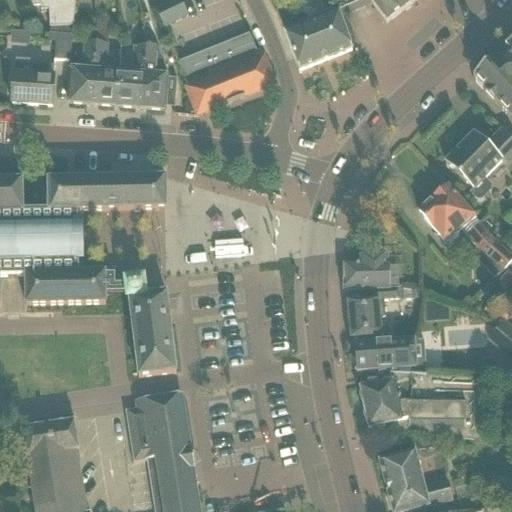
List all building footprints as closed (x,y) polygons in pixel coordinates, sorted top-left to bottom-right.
[(40,0),(42,12),(50,11),(51,35),(57,36),(72,37),(75,2),(75,0),(40,0)] [(164,30),(166,28),(188,18),(179,0),(155,12),(164,30)] [(337,0),(342,10),(344,10),(347,16),(372,5),(387,25),(419,0),(337,0)] [(303,27),(284,34),(299,73),(352,52),(340,19),(338,12),(303,27)] [(70,63),(72,37),(56,36),(54,62),(70,63)] [(259,53),(256,55),(256,52),(250,36),(179,63),(180,64),(177,65),(198,117),(227,106),(227,107),(244,100),(244,99),(273,87),(259,53)] [(71,73),(70,85),(69,105),(93,107),(98,45),(85,44),(82,74),(71,73)] [(116,109),(119,76),(105,75),(107,46),(98,45),(93,107),(116,109)] [(116,109),(140,111),(145,49),(134,48),(132,77),(119,76),(116,109)] [(164,107),(173,108),(175,80),(167,79),(156,78),(157,55),(154,49),(145,49),(140,111),(164,113),(164,107)] [(511,58),(506,52),(496,61),(495,60),(473,80),(511,123),(511,58)] [(52,109),(52,104),(54,78),(54,66),(31,65),(31,76),(14,75),(12,106),(52,109)] [(479,202),(482,202),(492,193),(492,188),(485,181),(501,164),(506,168),(511,161),(511,140),(502,131),(486,148),(473,135),(445,164),(474,192),(471,195),(479,202)] [(22,183),(0,183),(0,278),(25,278),(26,308),(75,307),(105,307),(105,297),(126,296),(126,303),(129,302),(130,312),(131,317),(138,380),(173,376),(175,376),(176,376),(170,328),(169,317),(166,296),(146,299),(144,280),(124,283),(125,288),(115,288),(115,277),(105,277),(105,275),(79,276),(78,262),(78,227),(77,213),(158,212),(166,212),(166,180),(157,180),(123,181),(73,182),(65,182),(48,182),(48,212),(23,213),(22,183)] [(479,252),(503,274),(511,263),(511,257),(492,240),(448,189),(418,214),(445,246),(462,232),(479,252)] [(387,290),(387,256),(361,257),(361,267),(359,267),(359,266),(356,266),(356,267),(344,267),(344,272),(342,272),(342,280),(344,280),(344,292),(373,291),(388,291),(388,290),(387,290)] [(385,319),(384,302),(400,301),(399,290),(388,290),(388,291),(373,291),(374,303),(348,305),(351,341),(382,339),(382,338),(389,337),(388,318),(385,319)] [(511,336),(498,353),(511,364),(511,336)] [(426,378),(424,342),(354,347),(354,350),(353,351),(352,353),(352,354),(352,356),(352,358),(353,359),(354,361),(355,362),(356,374),(378,373),(378,378),(392,376),(410,377),(426,378)] [(485,445),(486,381),(424,378),(410,377),(392,376),(378,378),(363,381),(363,380),(362,380),(358,381),(360,390),(360,392),(361,394),(360,398),(361,402),(363,405),(364,408),(363,408),(364,409),(368,429),(368,430),(373,430),(374,436),(390,433),(485,445)] [(154,511),(196,511),(179,398),(175,398),(137,404),(138,411),(125,413),(126,416),(133,465),(146,463),(148,473),(151,495),(154,511)] [(23,433),(35,511),(76,511),(67,454),(78,453),(79,453),(79,451),(74,425),(75,425),(74,423),(73,423),(73,424),(24,431),(22,431),(23,433)] [(437,444),(418,442),(419,452),(438,449),(437,444)] [(424,489),(422,482),(414,454),(379,463),(391,511),(417,511),(452,503),(447,483),(424,489)] [(479,497),(470,498),(471,506),(480,504),(479,497)]
